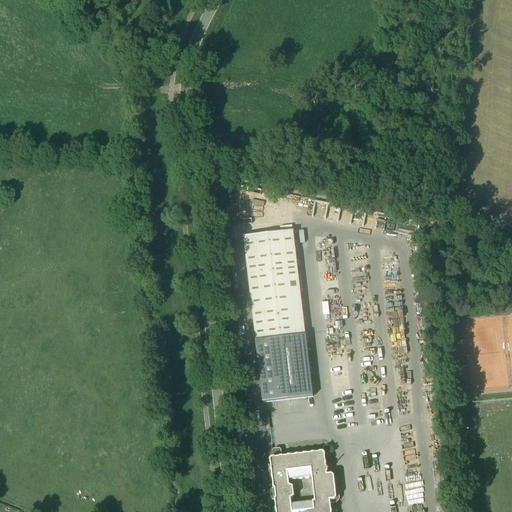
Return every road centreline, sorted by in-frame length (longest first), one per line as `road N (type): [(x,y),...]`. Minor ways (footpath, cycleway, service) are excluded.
road 1 (unclassified): [(228,511),(185,85),(197,36),(217,0)]
road 2 (unknown): [(218,429),(371,405)]
